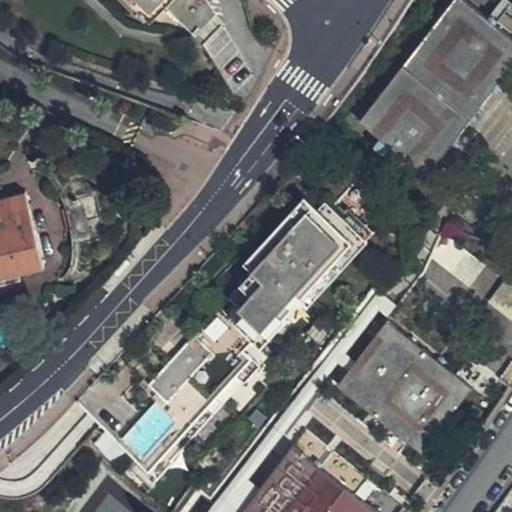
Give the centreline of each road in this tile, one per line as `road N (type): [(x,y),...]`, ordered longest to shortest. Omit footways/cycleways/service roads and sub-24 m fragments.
road 1 (tertiary): [(0,419),(100,326),(229,179)]
road 2 (residential): [(229,179),(0,75)]
road 3 (tertiary): [(229,179),(337,33)]
